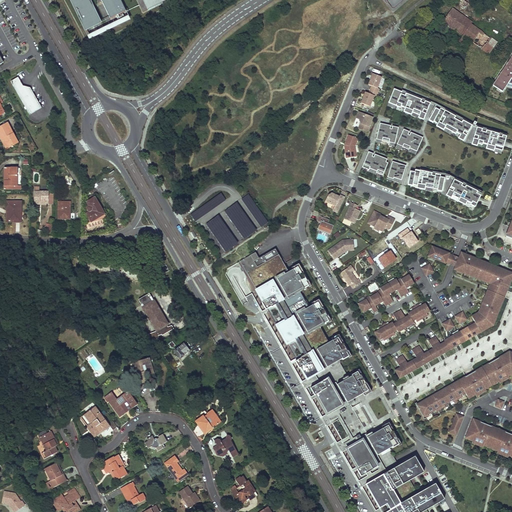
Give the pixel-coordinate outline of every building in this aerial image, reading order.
[(72,0),(86,30),(100,24),(88,0),(100,0),(110,19),(125,11),(119,0),(136,0),(142,10),(147,8),(147,6),(159,0),(72,0)] [(103,28),(89,0),(88,0),(100,24),(86,30),(89,35),(103,28)] [(452,9),(443,22),(463,36),(459,42),(464,45),(468,40),(488,54),(496,42),(489,37),(471,25),(473,23),(452,9)] [(511,57),(496,81),(506,87),(511,79),(511,57)] [(377,88),(381,77),(373,74),(370,79),(368,85),(371,86),(370,90),(377,93),(379,89),(377,88)] [(18,77),(11,82),(30,115),(42,108),(30,88),(23,86),(18,77)] [(423,120),(430,103),(424,101),(424,103),(420,102),(421,100),(410,95),(409,97),(405,96),(406,94),(401,92),(400,94),(397,93),(398,90),(394,89),(388,103),(396,106),(395,109),(404,112),(411,115),(412,112),(419,115),(418,118),(423,120)] [(369,107),(374,96),(376,97),(377,93),(370,90),(368,94),(365,92),(364,97),(361,103),(369,107)] [(474,122),(473,124),(437,105),(435,108),(431,115),(430,117),(427,122),(463,141),(466,143),(471,145),(501,154),(503,154),(509,136),(506,135),(497,132),(475,126),(476,123),(474,122)] [(368,115),(358,112),(356,117),(358,118),(360,123),(358,128),(367,131),(374,114),(369,113),(368,115)] [(395,144),(398,128),(392,126),(391,129),(390,129),(390,126),(380,123),(376,139),(382,141),(381,144),(388,145),(389,142),(395,144)] [(8,124),(0,127),(0,138),(1,138),(4,136),(5,138),(4,139),(9,148),(18,143),(8,124)] [(409,132),(403,129),(396,144),(402,147),(408,150),(409,148),(416,152),(421,140),(418,138),(419,136),(410,133),(409,135),(408,135),(409,132)] [(357,139),(348,135),(344,145),(347,159),(356,157),(354,146),(357,139)] [(4,136),(1,138),(7,149),(9,148),(4,139),(5,138),(4,136)] [(368,152),(362,167),(369,170),(369,168),(377,171),(376,173),(383,175),(388,163),(386,162),(387,159),(382,157),(381,160),(378,158),(379,156),(375,154),(373,157),(372,157),(373,154),(368,152)] [(402,164),(392,161),(387,179),(393,181),(394,178),(401,180),(405,168),(401,167),(402,164)] [(482,192),(447,174),(410,167),(407,185),(442,192),(474,208),(481,193),(482,192)] [(17,168),(5,168),(5,178),(4,189),(11,189),(11,186),(17,186),(17,168)] [(20,168),(17,168),(17,186),(11,186),(11,189),(21,190),(21,175),(19,175),(20,168)] [(49,192),(39,192),(39,187),(37,187),(35,187),(35,192),(34,203),(40,203),(40,202),(49,202),(49,193),(49,192)] [(339,196),(332,193),(328,195),(326,200),(336,205),(333,211),(338,212),(345,196),(340,195),(339,196)] [(95,198),(87,202),(87,223),(103,219),(106,216),(95,198)] [(21,202),(7,202),(7,210),(10,210),(10,214),(7,213),(7,222),(21,222),(21,202)] [(70,202),(59,202),(58,219),(67,219),(67,213),(70,213),(70,202)] [(354,223),(360,211),(356,209),(358,205),(355,204),(352,203),(344,219),(354,223)] [(391,228),(395,220),(388,216),(386,219),(384,218),(383,219),(380,217),(381,216),(381,215),(374,212),(368,223),(375,227),(375,226),(379,228),(379,230),(383,232),(385,228),(389,230),(391,228)] [(329,219),(319,216),(316,221),(320,222),(318,229),(330,234),(333,225),(328,223),(329,219)] [(397,235),(383,245),(388,252),(380,258),(385,264),(393,258),(390,254),(388,252),(393,249),(402,243),(404,246),(408,243),(410,241),(411,242),(419,237),(412,227),(398,236),(397,235)] [(334,259),(346,251),(345,249),(346,248),(354,247),(353,239),(342,240),(328,250),(332,256),(334,259)] [(448,254),(448,253),(432,246),(428,256),(444,263),(445,261),(450,263),(452,256),(448,254)] [(427,511),(426,509),(444,499),(435,483),(417,494),(410,480),(423,472),(414,456),(398,465),(389,448),(392,446),(392,447),(398,444),(396,440),(397,439),(392,431),(385,435),(381,429),(369,436),(349,401),(361,394),(358,388),(365,383),(360,375),(359,376),(357,372),(351,375),(352,376),(349,378),(339,361),(342,359),(342,360),(348,356),(346,352),(347,352),(342,344),(335,348),(331,341),(328,343),(319,325),(322,323),(322,324),(328,321),(326,317),(327,316),(322,308),(315,312),(311,306),(308,308),(299,290),(302,288),(302,289),(310,285),(308,281),(309,280),(304,272),(295,277),(291,271),(288,273),(275,249),(258,258),(253,261),(250,255),(240,261),(263,302),(262,303),(267,312),(268,311),(295,359),(296,361),(295,362),(299,368),(300,367),(307,379),(312,387),(327,414),(332,423),(342,440),(347,449),(357,467),(355,467),(365,484),(381,475),(383,479),(378,482),(378,481),(373,484),(373,485),(368,487),(380,508),(382,511),(427,511)] [(503,296),(506,290),(507,290),(509,284),(507,283),(509,279),(506,274),(502,272),(503,270),(500,269),(501,269),(493,266),(486,263),(487,263),(477,259),(476,261),(468,258),(469,256),(461,252),(459,257),(455,267),(468,272),(467,274),(469,275),(476,278),(477,276),(490,281),(489,283),(492,284),(490,291),(487,290),(484,297),(485,298),(483,302),(482,302),(479,309),(481,310),(479,313),(478,314),(478,312),(471,316),(475,323),(480,332),(485,329),(484,327),(491,324),(494,316),(495,317),(496,314),(497,314),(500,307),(498,306),(499,302),(501,303),(504,297),(503,296)] [(258,258),(255,253),(250,255),(253,261),(258,258)] [(455,267),(459,257),(456,256),(448,253),(448,254),(452,256),(450,263),(445,261),(444,263),(452,266),(455,267)] [(433,271),(429,264),(421,268),(425,275),(433,271)] [(350,285),(353,288),(360,283),(358,279),(357,280),(351,272),(354,270),(351,266),(341,273),(344,278),(345,278),(346,279),(345,280),(349,286),(350,285)] [(468,272),(455,267),(454,269),(469,275),(467,274),(468,272)] [(509,284),(511,276),(511,273),(501,269),(500,269),(503,270),(502,272),(506,274),(509,279),(507,283),(509,284)] [(400,278),(396,280),(405,295),(408,293),(406,290),(406,288),(409,286),(414,283),(408,274),(400,279),(400,278)] [(395,279),(388,283),(392,292),(396,290),(400,297),(405,295),(396,280),(395,279)] [(380,288),(381,289),(389,304),(392,302),(388,294),(392,292),(388,283),(380,288)] [(377,293),(370,297),(375,306),(379,303),(382,302),(383,303),(385,306),(389,304),(381,289),(376,292),(377,293)] [(151,297),(149,294),(138,300),(141,305),(144,310),(143,311),(145,313),(146,313),(147,315),(147,316),(148,318),(149,318),(151,321),(150,321),(151,324),(152,323),(157,331),(158,330),(158,331),(150,334),(147,335),(151,342),(159,337),(158,336),(162,335),(162,336),(174,329),(172,326),(168,327),(167,325),(167,324),(151,297)] [(365,300),(358,304),(363,312),(367,310),(370,308),(371,310),(373,313),(377,310),(375,306),(370,297),(369,296),(365,299),(365,300)] [(418,304),(415,306),(422,318),(428,315),(426,313),(429,311),(425,304),(422,305),(420,307),(418,304)] [(409,315),(412,321),(415,319),(416,321),(422,318),(415,306),(411,308),(412,311),(411,312),(408,314),(409,315)] [(401,310),(397,312),(405,328),(413,323),(412,321),(409,315),(405,318),(401,310)] [(394,314),(393,315),(397,322),(393,324),(396,330),(398,332),(405,328),(397,312),(394,314)] [(459,323),(466,319),(462,312),(455,316),(459,323)] [(485,329),(493,325),(497,314),(496,314),(495,317),(494,316),(491,324),(484,327),(485,329)] [(453,326),(449,319),(442,323),(446,331),(453,326)] [(386,323),(382,325),(389,337),(395,334),(393,332),(396,330),(393,324),(392,322),(389,324),(387,325),(386,323)] [(449,350),(480,332),(475,323),(444,340),(445,342),(449,350)] [(389,337),(382,325),(380,326),(378,327),(380,330),(375,332),(379,340),(382,338),(383,341),(389,337)] [(444,353),(449,350),(445,342),(440,345),(435,337),(428,341),(432,349),(423,354),(419,346),(412,350),(416,358),(407,363),(402,356),(395,360),(400,368),(395,370),(399,378),(405,375),(411,372),(422,365),(427,362),(438,356),(444,353)] [(183,344),(174,352),(180,359),(183,356),(189,351),(183,344)] [(423,416),(465,392),(466,394),(467,395),(473,392),(475,394),(485,388),(483,386),(497,378),(498,380),(510,374),(509,372),(511,370),(511,356),(509,355),(509,352),(500,357),(498,358),(500,361),(495,364),(493,361),(488,364),(490,366),(485,368),(476,373),(477,375),(472,378),(470,374),(465,377),(466,379),(460,383),(458,381),(455,383),(455,384),(445,390),(445,388),(443,389),(438,392),(438,394),(435,395),(429,399),(428,398),(425,400),(421,402),(422,403),(417,406),(423,416)] [(135,373),(131,374),(133,380),(137,379),(138,384),(142,383),(143,381),(143,380),(142,377),(145,376),(146,379),(150,378),(149,375),(153,374),(148,359),(134,363),(135,366),(133,367),(135,373)] [(485,388),(498,380),(497,378),(483,386),(485,388)] [(108,401),(120,417),(125,413),(128,411),(131,408),(132,409),(137,405),(127,392),(119,398),(120,400),(118,402),(111,392),(104,397),(108,402),(108,401)] [(424,419),(466,394),(465,392),(423,416),(424,419)] [(501,409),(503,402),(498,400),(495,407),(501,409)] [(95,407),(84,415),(90,424),(89,425),(92,430),(90,431),(94,437),(98,434),(104,430),(100,424),(104,421),(95,407)] [(201,417),(197,420),(197,421),(197,423),(201,430),(204,434),(212,428),(213,430),(217,427),(216,426),(220,423),(220,421),(218,418),(218,416),(216,414),(215,414),(213,410),(211,410),(206,413),(204,410),(202,409),(199,411),(198,414),(200,415),(201,417)] [(456,435),(463,417),(454,413),(447,431),(456,435)] [(84,415),(80,418),(90,431),(92,430),(89,425),(90,424),(84,415)] [(104,421),(100,424),(104,430),(108,427),(104,421)] [(472,422),(466,436),(474,439),(473,441),(484,446),(485,443),(499,449),(498,451),(509,456),(509,454),(511,454),(511,439),(509,438),(511,435),(508,434),(505,433),(505,435),(490,429),(491,427),(487,425),(486,425),(484,428),(479,426),(480,425),(472,422)] [(505,433),(491,427),(490,429),(505,435),(505,433)] [(51,432),(49,433),(50,437),(52,436),(57,446),(58,446),(51,432)] [(49,433),(40,438),(41,442),(42,441),(47,451),(44,452),(47,458),(58,453),(55,447),(57,446),(52,436),(50,437),(49,433)] [(148,442),(144,443),(147,448),(153,444),(155,445),(159,451),(165,447),(163,444),(167,442),(163,435),(159,437),(159,438),(157,439),(155,439),(154,440),(152,436),(147,439),(148,442)] [(217,439),(214,441),(217,446),(213,448),(216,455),(222,457),(226,454),(226,452),(226,451),(228,450),(232,457),(238,454),(231,441),(231,439),(230,436),(227,436),(226,439),(221,442),(220,440),(217,439)] [(499,449),(485,443),(484,446),(498,451),(499,449)] [(153,444),(147,448),(148,449),(151,447),(155,448),(157,452),(159,451),(155,445),(153,444)] [(113,458),(101,465),(103,470),(104,469),(107,473),(109,472),(113,470),(114,472),(112,473),(117,481),(127,475),(123,468),(126,467),(124,462),(122,463),(118,456),(113,459),(113,458)] [(174,457),(165,464),(178,482),(188,475),(183,469),(181,470),(179,467),(176,464),(178,462),(174,457)] [(57,463),(45,469),(51,481),(50,481),(54,488),(67,481),(63,474),(57,463)] [(381,475),(365,484),(367,488),(368,487),(373,485),(373,484),(378,481),(378,482),(383,479),(381,475)] [(230,488),(232,490),(231,491),(234,496),(235,498),(237,498),(240,503),(245,500),(244,497),(246,495),(247,497),(250,495),(253,498),(257,495),(250,485),(249,486),(246,482),(243,477),(240,478),(240,477),(235,480),(238,485),(235,487),(234,486),(230,488)] [(133,483),(123,488),(125,491),(124,492),(129,502),(131,500),(134,505),(139,502),(139,504),(145,501),(142,495),(138,497),(133,487),(135,486),(133,483)] [(188,487),(179,492),(189,507),(198,502),(193,494),(188,487)] [(123,488),(121,489),(128,502),(129,502),(124,492),(125,491),(123,488)] [(62,495),(56,499),(58,502),(55,505),(59,511),(63,509),(64,511),(72,511),(73,511),(76,511),(80,510),(77,505),(74,507),(71,503),(74,501),(80,498),(74,489),(68,493),(70,495),(64,498),(62,495)] [(24,504),(22,500),(21,501),(15,493),(4,491),(3,502),(8,503),(14,511),(24,504)]
